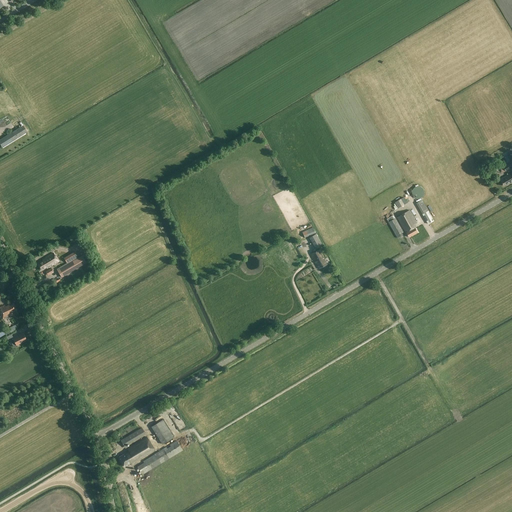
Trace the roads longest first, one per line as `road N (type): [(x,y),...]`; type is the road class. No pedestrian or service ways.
road 1 (tertiary): [(95,437),(511,194)]
road 2 (tertiary): [(95,437),(0,242)]
